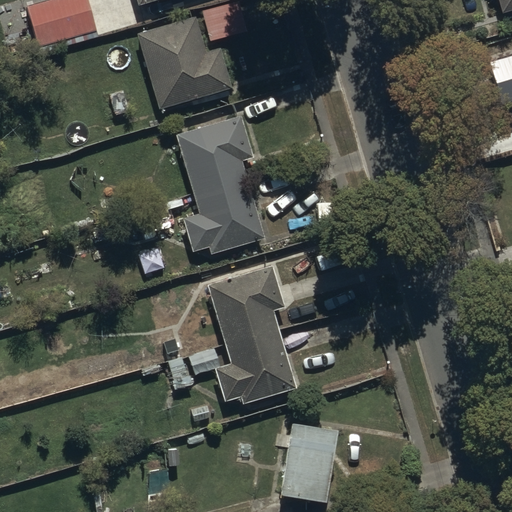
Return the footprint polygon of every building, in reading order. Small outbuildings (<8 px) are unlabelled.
[(95,31),(86,0),(46,0),(24,7),(36,49),(95,31)] [(511,0),(497,0),(501,12),(511,8),(511,0)] [(196,17),(136,34),(157,110),(229,89),(218,50),(206,53),(196,17)] [(511,56),(490,63),(503,106),(511,102),(511,56)] [(240,116),(175,135),(198,214),(181,219),(190,252),(208,247),(210,255),(263,240),(241,161),(252,158),(240,116)] [(155,229),(143,188),(126,193),(137,234),(155,229)] [(206,286),(229,364),(220,367),(214,369),(216,375),(223,402),(240,397),(242,405),(295,390),(272,310),(284,307),(272,267),(206,286)] [(182,359),(176,339),(160,344),(174,390),(191,385),(188,378),(194,376),(214,369),(220,367),(213,348),(182,359)] [(325,505),(337,432),(289,424),(288,433),(281,432),(278,448),(287,449),(280,498),(325,505)] [(175,441),(163,441),(167,495),(185,494),(185,480),(193,480),(191,446),(175,447),(175,441)]
